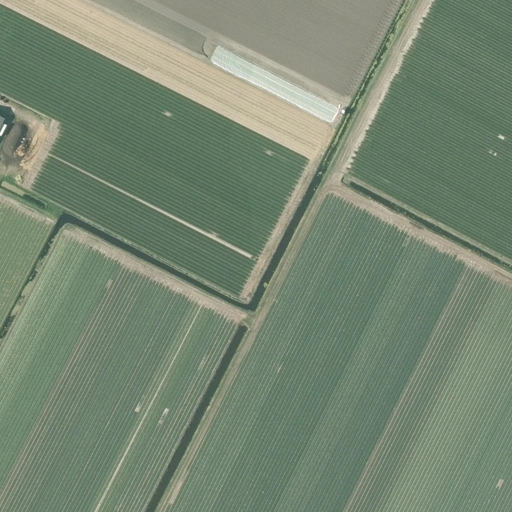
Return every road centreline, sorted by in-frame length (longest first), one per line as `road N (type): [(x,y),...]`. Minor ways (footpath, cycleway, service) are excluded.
road 1 (track): [(162,511),(331,185),(511,280)]
road 2 (track): [(256,324),(69,229)]
road 3 (track): [(331,185),(422,0)]
